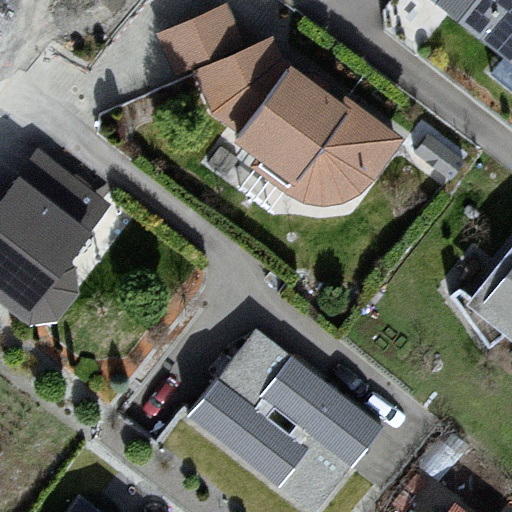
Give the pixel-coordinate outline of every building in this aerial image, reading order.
[(511,0),(446,0),(511,51),(511,0)] [(223,1),(159,28),(175,65),(239,38),(223,1)] [(267,34),(187,66),(214,111),(224,115),(268,55),(267,34)] [(340,98),(287,57),(268,55),(224,115),(232,134),(283,172),(276,180),(291,191),(316,197),(345,189),(363,179),(393,132),(340,98)] [(34,147),(0,195),(0,296),(33,325),(55,320),(74,291),(68,267),(86,238),(89,233),(87,224),(99,209),(96,198),(34,147)] [(511,230),(500,247),(461,297),(511,339),(511,230)] [(251,323),(184,408),(310,506),(377,422),(251,323)] [(459,511),(436,493),(421,511),(459,511)] [(115,511),(104,503),(97,511),(115,511)]
